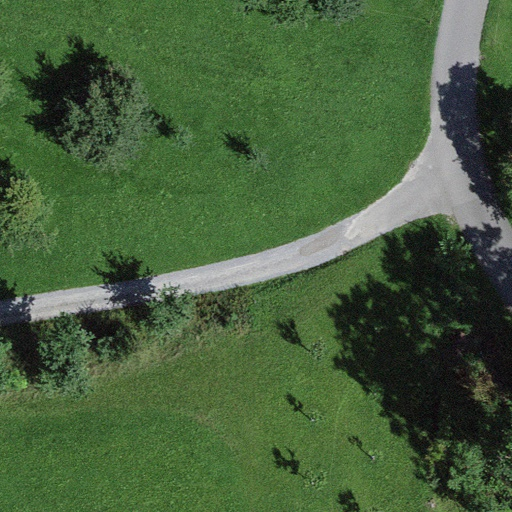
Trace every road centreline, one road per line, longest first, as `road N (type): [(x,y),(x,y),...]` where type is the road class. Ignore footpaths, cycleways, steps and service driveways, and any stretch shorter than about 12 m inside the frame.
road 1 (track): [(461,173),(264,270),(0,316)]
road 2 (unclassified): [(511,271),(461,173),(457,45),(470,0)]
